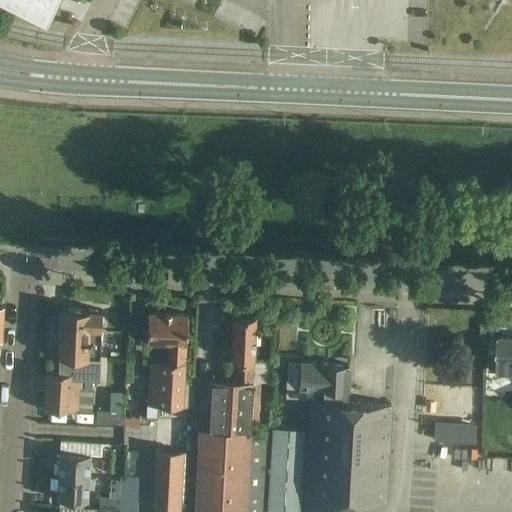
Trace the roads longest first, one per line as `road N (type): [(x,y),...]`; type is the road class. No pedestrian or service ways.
road 1 (tertiary): [(0,69),(72,80),(511,99)]
road 2 (residential): [(511,283),(32,260)]
road 3 (residential): [(13,511),(32,260)]
